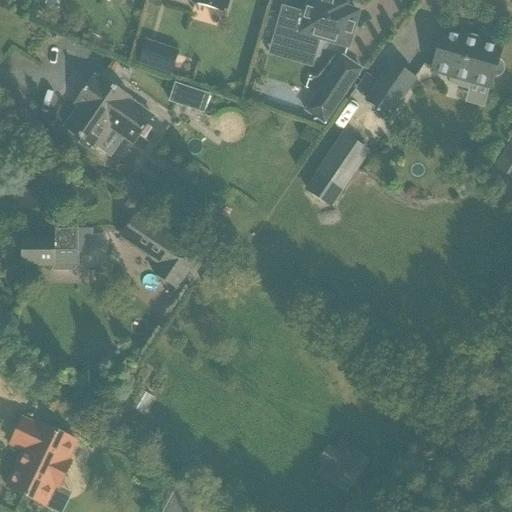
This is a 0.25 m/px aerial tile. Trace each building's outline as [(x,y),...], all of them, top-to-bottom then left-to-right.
[(188,0),(193,1),(193,3),(222,12),(223,10),(226,11),(229,0),(188,0)] [(282,9),(272,45),(314,57),(319,39),(347,47),(351,32),(357,13),(344,9),(345,5),(337,3),(326,0),(309,0),(309,1),(306,2),(304,11),(305,14),(305,15),(282,9)] [(443,34),(437,53),(431,72),(451,77),(448,85),(468,90),(470,83),(489,89),(492,77),(495,78),(497,77),(500,76),(501,74),(502,72),(503,69),(502,66),(501,64),(499,62),(497,61),(500,50),(443,34)] [(146,42),(138,64),(171,75),(178,52),(146,42)] [(342,58),(306,112),(324,124),(361,70),(342,58)] [(391,65),(367,101),(389,116),(414,80),(391,65)] [(79,107),(64,128),(82,140),(79,144),(89,151),(91,146),(95,149),(96,148),(109,157),(122,137),(133,145),(152,117),(128,101),(129,100),(98,78),(98,79),(94,77),(82,95),(75,105),(79,107)] [(202,94),(175,85),(169,102),(196,111),(202,94)] [(343,136),(306,190),(331,207),(350,178),(346,174),(362,150),(343,136)] [(511,140),(489,175),(511,191),(511,190),(511,140)] [(200,256),(137,213),(120,238),(158,264),(152,273),(177,290),(200,256)] [(21,267),(41,267),(54,267),(54,256),(77,256),(77,253),(92,253),(91,230),(77,229),(77,227),(51,227),(51,240),(21,240),(21,267)] [(71,464),(66,462),(76,442),(38,424),(36,427),(22,420),(10,444),(25,451),(7,489),(45,507),(53,490),(57,492),(71,464)] [(341,443),(319,476),(336,488),(358,455),(341,443)] [(178,484),(164,511),(166,511),(187,511),(197,494),(178,484)]
